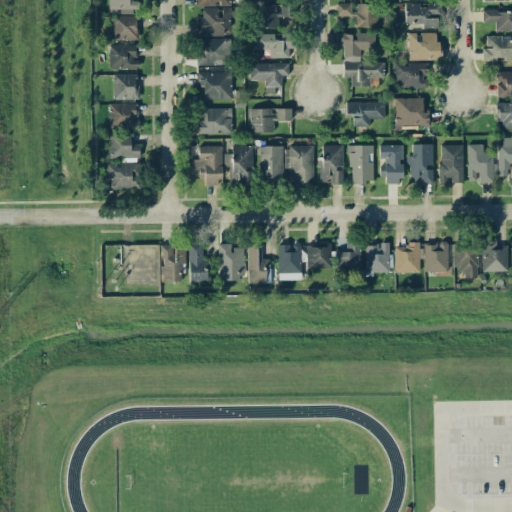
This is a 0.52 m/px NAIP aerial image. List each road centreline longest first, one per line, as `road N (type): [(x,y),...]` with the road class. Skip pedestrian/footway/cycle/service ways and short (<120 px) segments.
road 1 (residential): [(511,212),(0,216)]
road 2 (residential): [(168,0),(171,215)]
